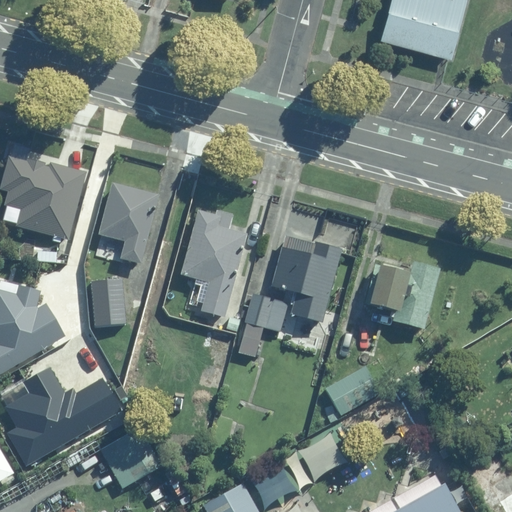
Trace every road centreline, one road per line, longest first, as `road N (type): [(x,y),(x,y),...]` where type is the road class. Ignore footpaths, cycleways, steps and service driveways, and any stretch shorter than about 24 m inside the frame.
road 1 (tertiary): [(273,121),(0,47)]
road 2 (tertiary): [(511,185),(273,121)]
road 3 (residential): [(273,121),(303,0)]
